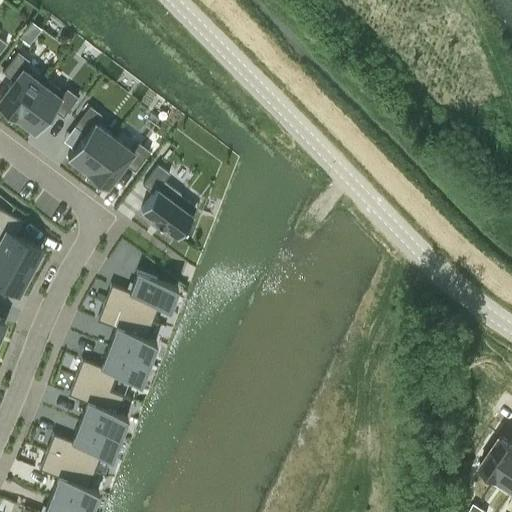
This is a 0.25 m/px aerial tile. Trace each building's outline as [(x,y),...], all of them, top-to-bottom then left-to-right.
[(32,33),(25,28),(19,36),(26,42),(32,33)] [(12,78),(0,94),(0,106),(15,118),(16,117),(15,116),(44,77),(26,63),(29,59),(17,51),(2,71),(12,78)] [(44,77),(15,116),(16,117),(35,131),(52,109),(62,116),(78,96),(66,87),(63,91),(44,77)] [(84,132),(67,155),(86,170),(87,170),(113,135),(95,121),(101,113),(89,105),(74,125),(84,132)] [(86,170),(85,171),(106,186),(124,162),(135,170),(150,150),(138,142),(132,149),(113,135),(87,170),(86,170)] [(153,191),(141,207),(152,216),(151,217),(164,227),(165,226),(177,235),(193,214),(192,213),(175,200),(180,194),(181,193),(163,180),(169,172),(158,164),(143,184),(153,191)] [(0,253),(29,269),(41,247),(17,234),(24,220),(0,207),(0,253)] [(0,281),(17,291),(29,269),(0,253),(0,281)] [(110,282),(103,300),(158,321),(153,319),(159,303),(169,307),(169,305),(166,304),(173,285),(176,286),(177,285),(137,269),(129,289),(110,282)] [(103,300),(96,318),(115,326),(108,345),(148,360),(148,358),(145,357),(152,340),(155,341),(156,339),(146,336),(152,320),(157,322),(158,321),(103,300)] [(81,356),(74,375),(110,389),(110,388),(116,372),(140,381),(140,380),(137,378),(143,361),(147,362),(148,360),(108,345),(100,364),(81,356)] [(74,375),(67,393),(86,400),(79,419),(119,435),(120,433),(116,432),(123,414),(126,416),(127,414),(117,410),(123,395),(128,397),(129,395),(110,388),(110,389),(74,375)] [(53,431),(45,449),(100,470),(95,468),(101,452),(111,456),(111,454),(108,453),(114,436),(118,437),(119,435),(79,419),(71,438),(53,431)] [(511,442),(501,435),(480,466),(497,478),(511,454),(511,442)] [(45,449),(38,468),(57,475),(50,494),(90,509),(91,508),(87,506),(94,489),(97,490),(98,489),(88,485),(94,469),(99,471),(100,470),(45,449)] [(511,454),(497,478),(511,487),(511,454)] [(39,511),(24,506),(21,511),(84,511),(85,510),(89,511),(90,509),(50,494),(42,511),(39,511)]
